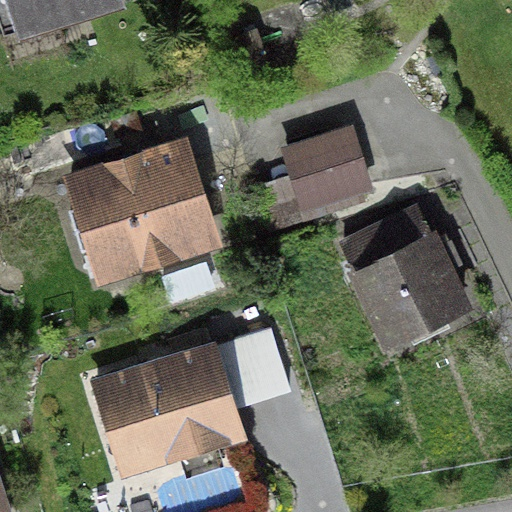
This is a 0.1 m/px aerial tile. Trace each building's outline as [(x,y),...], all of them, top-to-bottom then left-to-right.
[(149,2),(148,0),(13,0),(25,39),(149,2)] [(358,127),(287,152),(318,225),(382,198),(358,127)] [(194,144),(70,183),(104,290),(228,250),(194,144)] [(447,231),(358,281),(397,360),(494,316),(447,231)] [(223,348),(97,387),(126,481),(254,442),(223,348)] [(0,511),(11,511),(0,477),(0,511)]
